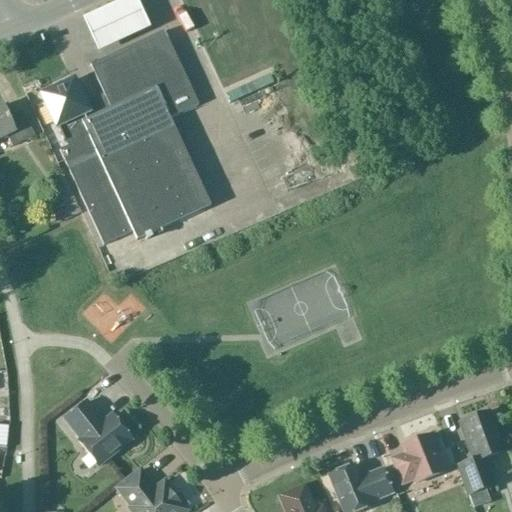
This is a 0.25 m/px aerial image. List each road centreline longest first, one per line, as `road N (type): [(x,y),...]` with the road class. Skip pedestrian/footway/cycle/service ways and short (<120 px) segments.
road 1 (residential): [(218,488),(354,426),(511,369)]
road 2 (residential): [(218,488),(116,366),(137,347)]
